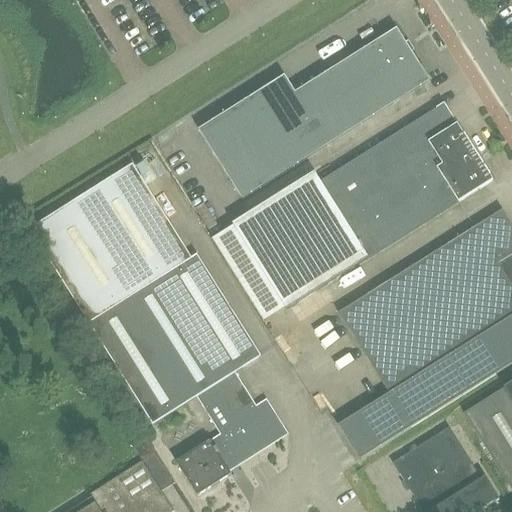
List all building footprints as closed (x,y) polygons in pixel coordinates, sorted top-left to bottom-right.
[(242,200),(430,82),(397,30),(295,94),(285,77),(199,131),(242,200)] [(286,311),(492,181),(445,105),(321,183),(315,173),(232,225),(286,311)] [(261,358),(197,256),(192,260),(133,166),(30,230),(153,426),(197,398),(220,435),(177,463),(198,497),(232,476),(223,462),(233,456),(238,463),(285,433),(271,411),(262,416),(235,374),(261,358)] [(511,225),(507,217),(503,211),(339,314),(389,395),(338,427),(360,461),(511,365),(511,225)] [(464,414),(511,490),(511,383),(505,388),(464,414)] [(449,429),(393,464),(422,511),(479,511),(499,500),(485,478),(482,480),(449,429)] [(174,511),(162,492),(175,484),(147,440),(134,448),(143,462),(90,495),(95,504),(81,511),(174,511)]
